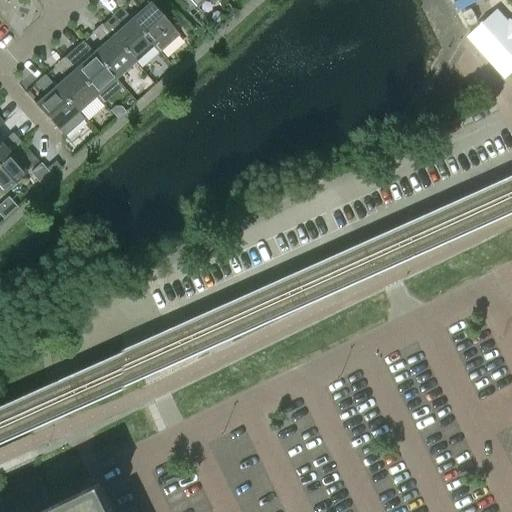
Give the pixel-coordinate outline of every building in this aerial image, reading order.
[(153,44),(153,45),(159,52),(160,52),(160,51),(178,35),(178,36),(179,35),(172,27),(149,1),(147,0),(131,0),(140,9),(130,18),(153,44)] [(109,23),(104,27),(134,61),(153,45),(153,44),(130,18),(121,8),(111,16),(112,16),(107,20),(109,23)] [(102,43),(92,52),(115,78),(134,61),(104,27),(101,24),(92,32),(102,43)] [(96,95),(115,78),(92,52),(82,41),(63,58),(96,95)] [(63,76),(54,85),(77,112),(77,111),(96,95),(63,58),(54,66),(63,76)] [(77,112),(54,85),(44,75),(35,83),(44,93),(34,103),(57,129),(58,129),(64,136),(65,136),(65,135),(83,119),(84,119),(77,111),(77,112)] [(0,141),(0,158),(8,151),(19,142),(11,133),(0,142),(0,141)] [(0,193),(37,161),(36,160),(35,160),(28,152),(17,161),(8,151),(0,158),(0,193)] [(40,163),(30,172),(33,175),(40,183),(50,175),(43,166),(40,163)] [(106,511),(111,510),(110,507),(112,506),(102,485),(100,486),(99,484),(39,511),(106,511)]
